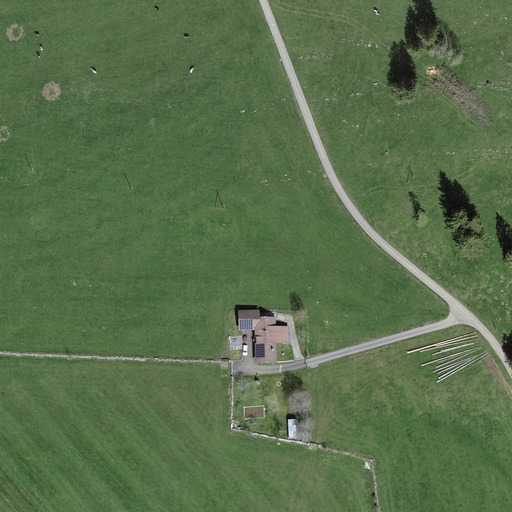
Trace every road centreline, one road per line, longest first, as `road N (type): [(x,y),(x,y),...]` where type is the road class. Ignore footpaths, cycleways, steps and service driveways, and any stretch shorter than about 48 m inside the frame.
road 1 (unclassified): [(511,374),(491,340),(351,209),(264,0)]
road 2 (track): [(238,368),(282,369),(466,315)]
